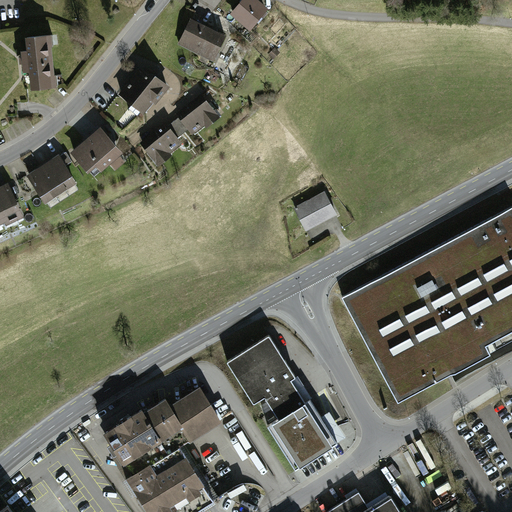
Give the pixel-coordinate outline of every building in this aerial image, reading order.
[(273,17),(253,0),(250,0),(233,20),(255,38),(273,17)] [(237,40),(201,22),(188,48),(223,66),(237,40)] [(49,40),(27,42),(32,86),(53,83),(49,40)] [(279,52),(275,49),(270,55),(274,58),(279,52)] [(152,126),(180,95),(159,75),(130,107),(152,126)] [(208,99),(182,120),(197,139),(210,128),(217,137),(230,126),(208,99)] [(82,162),(103,181),(125,158),(104,139),(82,162)] [(170,176),(193,157),(179,139),(155,158),(170,176)] [(80,184),(64,163),(35,184),(50,206),(80,184)] [(0,201),(0,242),(34,227),(18,193),(0,201)] [(328,194),(295,211),(308,236),(341,218),(328,194)] [(511,205),(342,295),(397,400),(491,351),(486,342),(511,328),(511,205)] [(275,340),(234,368),(261,409),(269,403),(282,422),(308,405),(296,387),(303,383),(275,340)] [(165,399),(143,412),(169,452),(179,445),(219,419),(199,388),(170,406),(165,399)] [(312,402),(308,405),(282,422),(273,428),(298,468),(338,443),(312,402)] [(132,475),(169,452),(143,412),(141,409),(105,432),(132,475)] [(150,511),(194,511),(214,500),(179,445),(169,452),(132,475),(126,479),(136,495),(139,493),(150,511)] [(230,498),(247,493),(246,487),(228,492),(230,498)] [(361,495),(333,511),(397,511),(387,496),(369,507),(361,495)]
